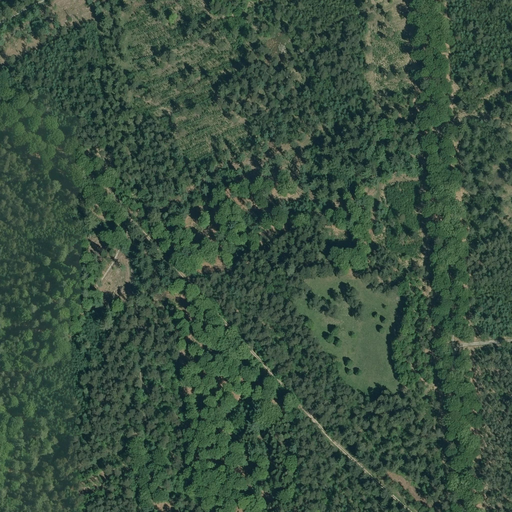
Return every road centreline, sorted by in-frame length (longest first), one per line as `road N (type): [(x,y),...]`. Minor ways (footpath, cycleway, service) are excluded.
road 1 (track): [(0,105),(129,217),(346,456),(409,511)]
road 2 (track): [(427,0),(464,511)]
road 3 (track): [(129,217),(152,511)]
